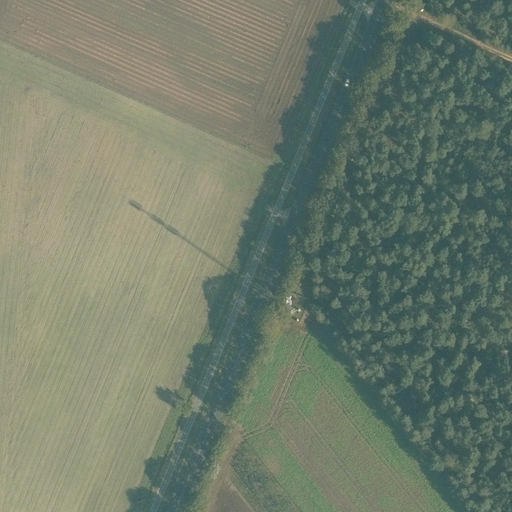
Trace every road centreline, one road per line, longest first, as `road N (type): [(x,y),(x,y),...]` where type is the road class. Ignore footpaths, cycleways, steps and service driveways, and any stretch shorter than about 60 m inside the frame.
road 1 (primary): [(174,511),(384,0)]
road 2 (track): [(359,6),(396,10),(511,61)]
